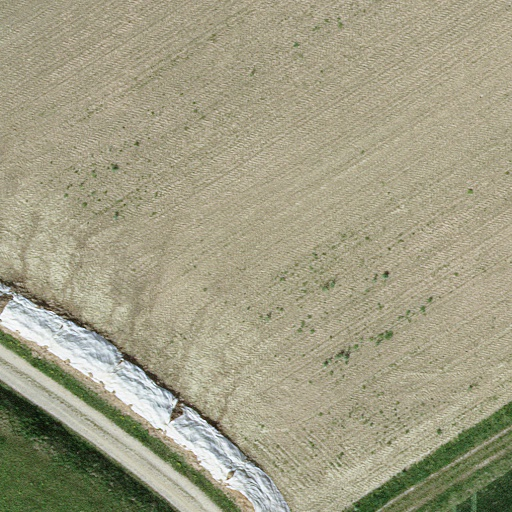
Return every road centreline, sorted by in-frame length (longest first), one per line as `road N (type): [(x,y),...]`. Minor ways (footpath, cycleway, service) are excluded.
road 1 (track): [(0,376),(165,486),(189,511)]
road 2 (track): [(511,447),(408,511)]
